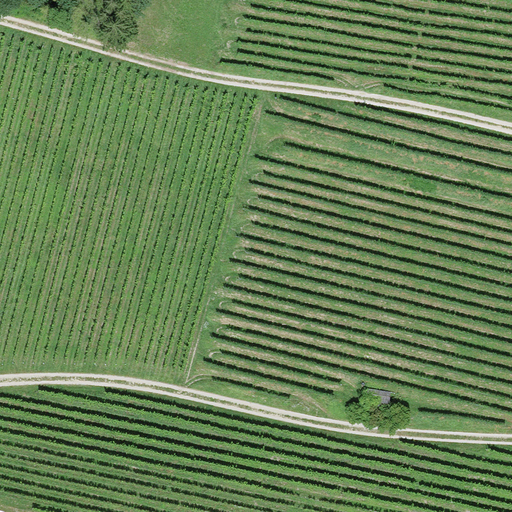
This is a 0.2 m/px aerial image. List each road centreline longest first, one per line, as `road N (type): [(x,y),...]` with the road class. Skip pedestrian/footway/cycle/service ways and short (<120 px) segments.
road 1 (track): [(511,133),(393,104),(208,78),(0,19)]
road 2 (track): [(511,444),(99,381),(0,384)]
